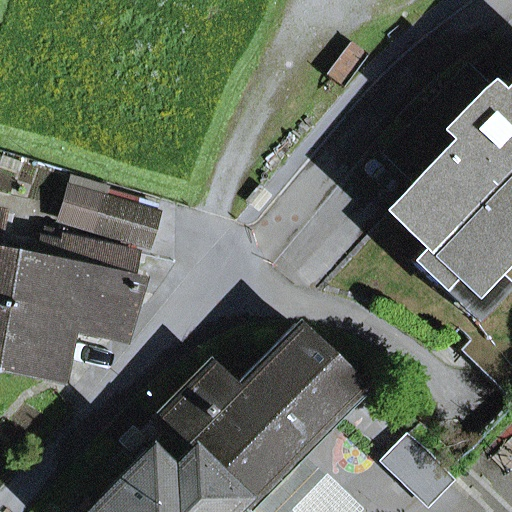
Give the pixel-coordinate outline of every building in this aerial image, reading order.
[(493,102),(499,96),(470,69),(450,91),(470,110),(485,94),(493,102)] [(485,94),(470,110),(450,130),(459,138),(417,182),(389,211),(425,246),(410,261),(439,289),(454,273),(470,288),(487,271),(511,244),(511,82),(499,96),(493,102),(485,94)] [(450,130),(470,110),(450,91),(389,155),(417,182),(459,138),(450,130)] [(72,192),(64,219),(94,228),(102,201),(72,192)] [(102,201),(94,228),(146,243),(154,217),(102,201)] [(0,317),(11,258),(0,255),(0,216),(1,213),(0,212),(0,317)] [(39,238),(33,263),(11,258),(0,317),(0,360),(55,372),(65,321),(117,333),(135,255),(61,237),(60,243),(39,238)] [(439,289),(472,320),(504,287),(487,271),(470,288),(454,273),(439,289)] [(187,450),(239,501),(244,507),(300,454),(298,452),(359,391),(294,327),(232,390),(206,364),(154,417),(187,450)] [(208,511),(167,470),(146,450),(85,511),(208,511)] [(167,470),(208,511),(227,511),(239,501),(187,450),(167,470)]
